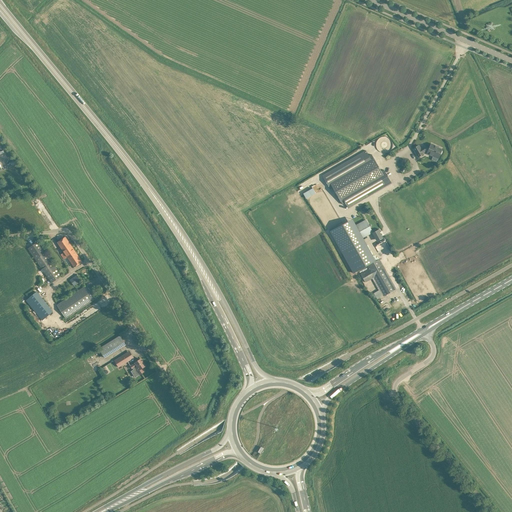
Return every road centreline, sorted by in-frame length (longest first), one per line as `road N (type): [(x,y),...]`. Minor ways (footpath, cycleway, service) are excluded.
road 1 (primary): [(172,222),(0,5)]
road 2 (unclassified): [(498,511),(395,394),(395,384),(432,357),(422,331)]
road 3 (unclassified): [(199,422),(67,230)]
road 4 (primary): [(273,382),(256,367),(223,298),(172,222)]
road 5 (primary): [(172,222),(225,319),(248,391)]
road 6 (tertiary): [(511,60),(371,0)]
road 7 (secondary): [(231,429),(211,451),(121,500)]
road 8 (secondary): [(121,500),(238,452)]
